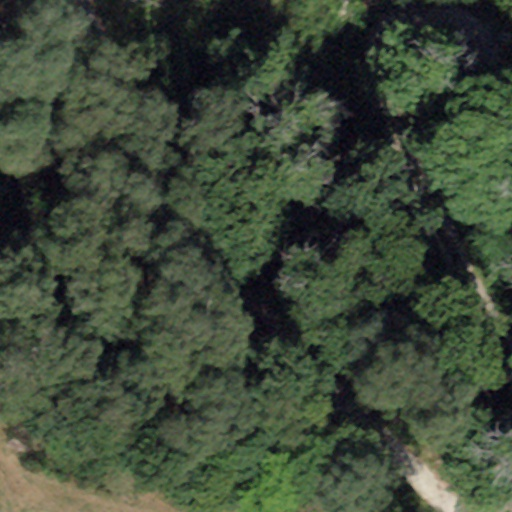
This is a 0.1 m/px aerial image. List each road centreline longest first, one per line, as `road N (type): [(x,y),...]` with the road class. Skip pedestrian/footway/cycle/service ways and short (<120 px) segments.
road 1 (track): [(426,511),(369,432),(195,249),(87,0)]
road 2 (track): [(392,0),(366,43),(423,204),(511,356)]
road 3 (track): [(511,96),(475,32),(438,0)]
